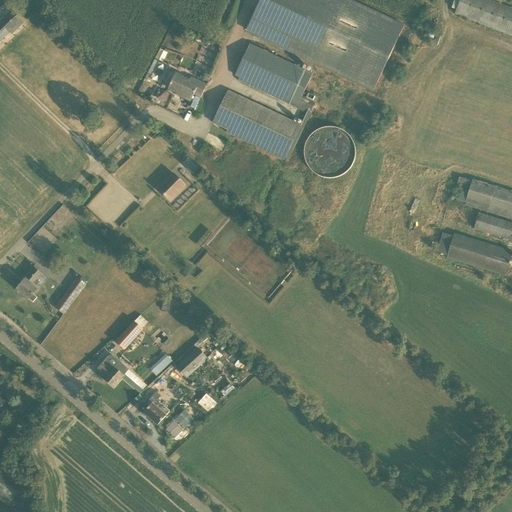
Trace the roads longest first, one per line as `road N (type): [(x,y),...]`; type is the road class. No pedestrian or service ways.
road 1 (tertiary): [(205,511),(0,333)]
road 2 (unclassified): [(0,263),(148,111),(199,130)]
